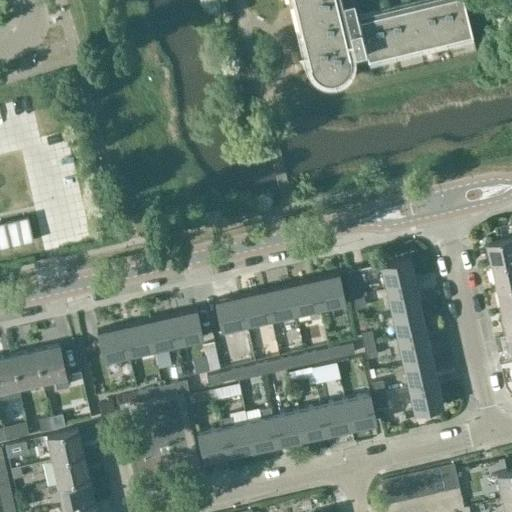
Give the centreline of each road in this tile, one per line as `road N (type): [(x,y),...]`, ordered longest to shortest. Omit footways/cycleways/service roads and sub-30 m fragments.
road 1 (tertiary): [(0,302),(438,201)]
road 2 (residential): [(492,429),(438,201)]
road 3 (residential): [(141,511),(348,463)]
road 4 (residential): [(348,463),(492,429)]
